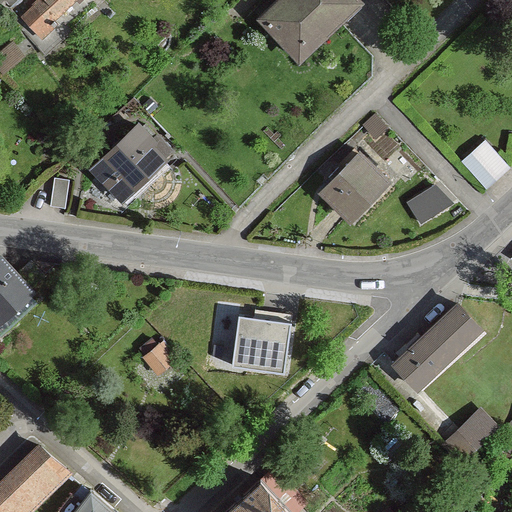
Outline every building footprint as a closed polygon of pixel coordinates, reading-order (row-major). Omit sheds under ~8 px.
[(42,0),(24,20),(44,40),(81,0),(42,0)] [(353,0),(283,0),(257,26),(303,73),(366,13),(353,0)] [(142,123),(95,171),(130,206),(178,158),(142,123)] [(485,137),(461,158),(486,186),(510,164),(485,137)] [(415,171),(395,152),(384,163),(369,148),(324,195),(359,229),(415,171)] [(64,205),(68,176),(54,174),(50,203),(64,205)] [(7,258),(0,264),(0,333),(42,297),(7,258)] [(462,304),(400,364),(425,389),(487,330),(462,304)] [(282,366),(288,315),(237,309),(231,360),(282,366)] [(172,336),(145,360),(164,381),(191,358),(172,336)] [(38,444),(0,483),(0,511),(37,511),(72,476),(38,444)] [(299,511),(272,484),(243,511),(299,511)] [(113,511),(93,498),(83,511),(113,511)]
